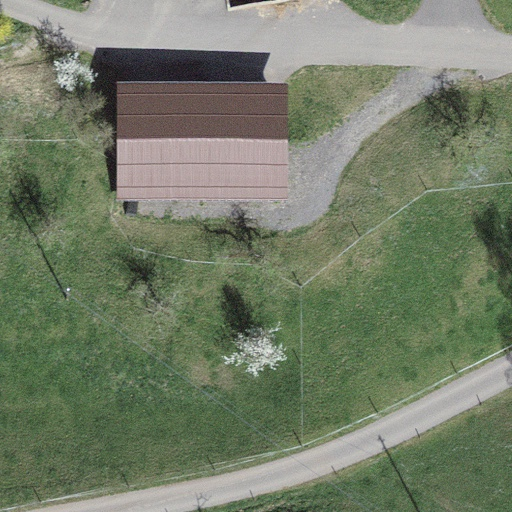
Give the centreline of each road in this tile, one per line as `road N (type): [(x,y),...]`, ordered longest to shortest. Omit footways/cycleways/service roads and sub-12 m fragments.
road 1 (track): [(511,52),(124,36),(0,0)]
road 2 (track): [(109,511),(278,474),(357,446),(511,370)]
